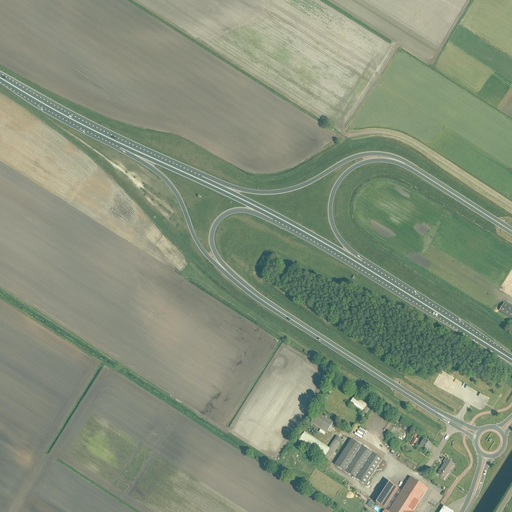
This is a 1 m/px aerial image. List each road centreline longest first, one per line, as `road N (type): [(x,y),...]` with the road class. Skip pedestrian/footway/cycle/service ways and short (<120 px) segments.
road 1 (trunk): [(454,423),(251,293)]
road 2 (trunk): [(120,144),(168,183),(201,249),(251,293)]
road 3 (trunk): [(404,164),(364,156),(283,192),(211,185)]
road 4 (track): [(348,135),(398,135),(511,207)]
road 5 (trunk): [(511,360),(360,265)]
road 6 (trunk): [(360,265),(332,226),(336,186),(367,162),(404,164)]
road 7 (trunk): [(120,144),(0,78)]
road 8 (trunk): [(251,293),(219,261),(212,234),(229,212),(264,211)]
road 9 (trunk): [(511,231),(404,164)]
